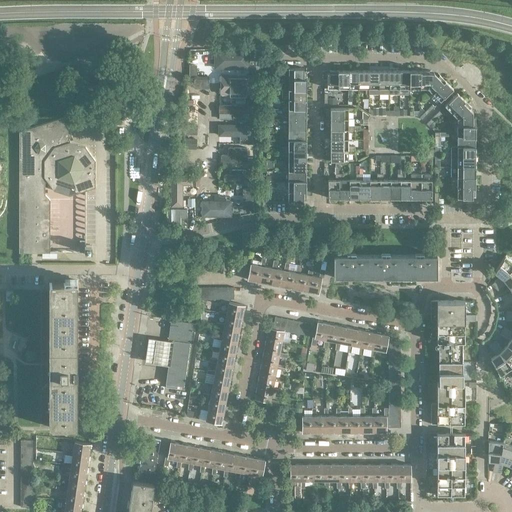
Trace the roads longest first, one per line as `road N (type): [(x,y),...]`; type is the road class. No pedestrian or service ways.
road 1 (residential): [(320,210),(477,217),(487,209),(485,110),(446,67),(430,60),(318,60)]
road 2 (residential): [(233,438),(260,296),(415,325)]
road 3 (tertiary): [(143,238),(175,0)]
road 4 (residential): [(143,238),(320,210)]
road 5 (residential): [(320,210),(318,60)]
road 6 (tertiary): [(118,415),(138,269)]
road 7 (residential): [(277,447),(416,449)]
road 8 (residential): [(0,270),(138,269)]
road 9 (residential): [(415,325),(416,449)]
road 10 (residential): [(484,511),(420,507),(416,449)]
